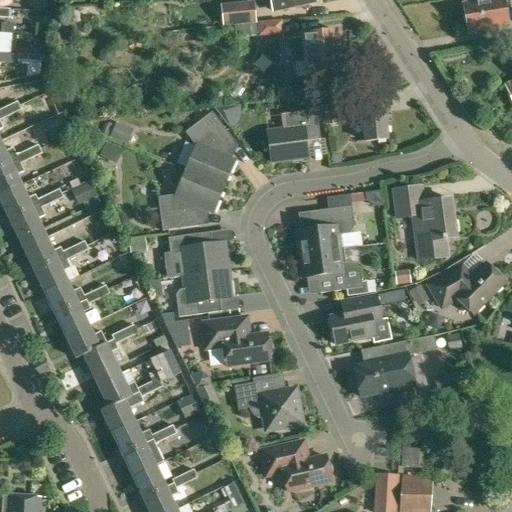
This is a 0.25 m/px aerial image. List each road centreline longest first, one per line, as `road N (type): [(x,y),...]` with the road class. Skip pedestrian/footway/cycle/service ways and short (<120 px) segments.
road 1 (residential): [(362,444),(346,429),(253,230),(263,208),(284,193),(415,167),(462,143)]
road 2 (residential): [(462,143),(373,0)]
road 3 (residential): [(102,511),(73,445),(40,411)]
